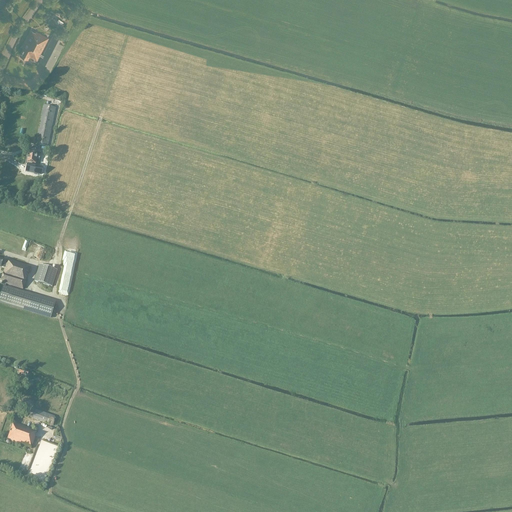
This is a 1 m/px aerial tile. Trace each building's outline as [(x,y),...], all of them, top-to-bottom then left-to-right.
[(23,48),(20,54),(28,58),(29,57),(36,61),(39,55),(40,54),(48,38),(35,32),(35,33),(30,31),(22,48),(23,48)] [(53,35),(43,55),(40,54),(39,55),(42,57),(39,62),(48,66),(46,71),(49,72),(63,45),(58,43),(60,39),(60,38),(53,35)] [(55,107),(43,105),(35,144),(47,147),(55,107)] [(28,154),(26,163),(35,164),(36,160),(39,161),(40,155),(28,154)] [(39,166),(27,164),(25,172),(38,174),(39,166)] [(65,267),(63,276),(73,278),(78,247),(64,245),(63,252),(64,253),(63,261),(64,261),(63,267),(65,267)] [(3,286),(0,295),(0,302),(50,318),(55,302),(5,287),(6,284),(23,289),(30,266),(8,260),(7,264),(2,263),(3,260),(0,258),(0,267),(4,268),(1,278),(0,278),(0,282),(4,283),(3,286)] [(34,281),(51,287),(57,270),(39,265),(34,281)] [(19,380),(25,382),(27,376),(28,372),(20,369),(18,373),(19,373),(19,375),(20,376),(19,380)] [(51,425),(54,417),(31,408),(28,417),(51,425)] [(34,436),(36,431),(13,423),(7,439),(12,440),(12,441),(31,448),(35,436),(34,436)]
